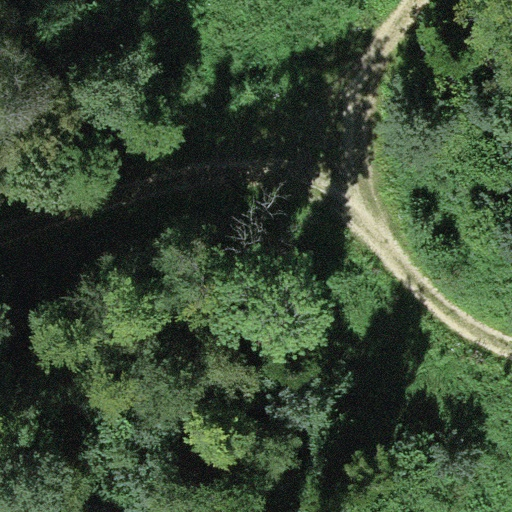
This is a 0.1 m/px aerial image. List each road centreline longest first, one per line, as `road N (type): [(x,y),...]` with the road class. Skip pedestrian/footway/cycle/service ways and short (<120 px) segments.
road 1 (track): [(0,241),(323,160)]
road 2 (track): [(323,160),(341,229),(401,307),(467,352),(511,367)]
road 3 (track): [(323,160),(373,72),(432,0)]
